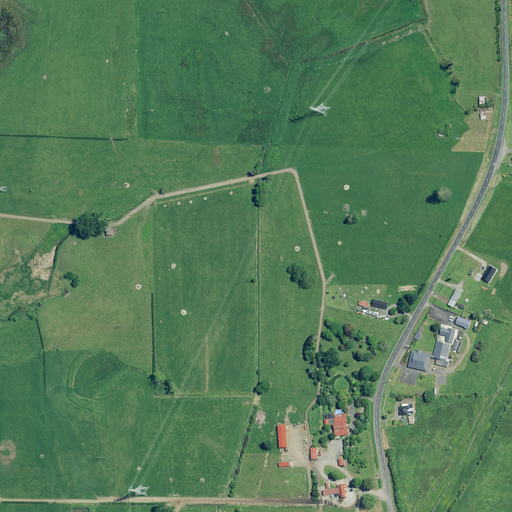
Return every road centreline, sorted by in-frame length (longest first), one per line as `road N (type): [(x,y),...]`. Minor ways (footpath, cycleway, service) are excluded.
road 1 (tertiary): [(504,0),(505,89),(495,155),(380,387),(377,436),(390,511)]
road 2 (track): [(424,511),(511,353)]
